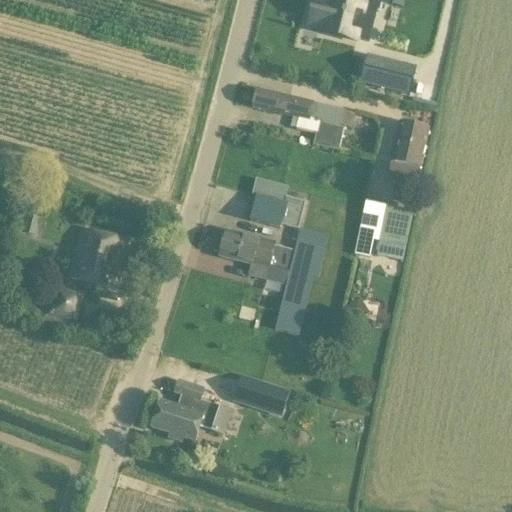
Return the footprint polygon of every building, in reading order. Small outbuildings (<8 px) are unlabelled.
[(313,13),(342,20),(348,0),(295,0),(296,1),(313,6),(313,13)] [(365,64),(359,88),(409,101),(415,77),(365,64)] [(255,91),(251,109),(318,124),(313,147),(338,152),(343,131),(338,129),(339,127),(350,130),(354,115),(342,112),(255,91)] [(387,180),(416,187),(428,131),(399,124),(387,180)] [(288,204),(256,196),(249,223),(279,231),(281,227),(298,232),(305,204),(289,199),(288,204)] [(381,205),(365,201),(358,232),(374,236),(381,205)] [(413,213),(385,207),(378,244),(403,249),(406,248),(413,213)] [(81,231),(68,279),(115,291),(128,243),(81,231)] [(278,318),(302,324),(313,277),(318,279),(326,249),(328,238),(300,231),(296,242),(278,318)] [(250,266),(247,277),(265,281),(274,245),(225,232),(225,235),(217,233),(212,252),(220,254),(219,258),(250,266)] [(369,260),(374,236),(358,232),(352,257),(369,260)] [(65,279),(49,274),(35,322),(70,334),(73,324),(77,325),(83,297),(62,291),(65,279)] [(253,323),(256,311),(240,307),(237,319),(253,323)] [(272,404),(277,389),(254,381),(250,397),(272,404)] [(179,444),(181,439),(193,443),(198,428),(222,436),(230,413),(198,403),(202,390),(177,382),(173,395),(179,397),(176,408),(158,403),(150,429),(169,435),(167,440),(179,444)]
